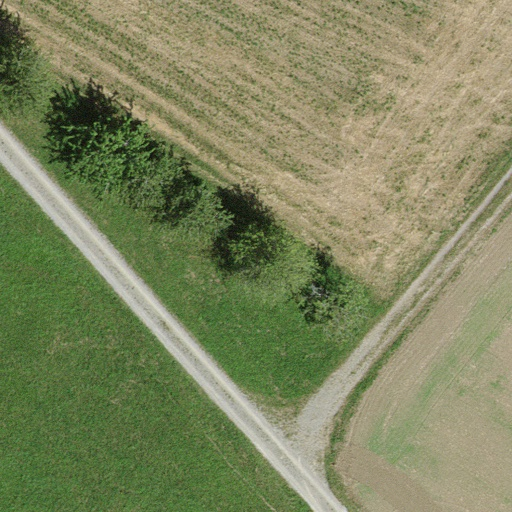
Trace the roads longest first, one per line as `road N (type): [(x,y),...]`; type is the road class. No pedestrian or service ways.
road 1 (track): [(332,511),(0,139)]
road 2 (track): [(511,177),(281,458)]
